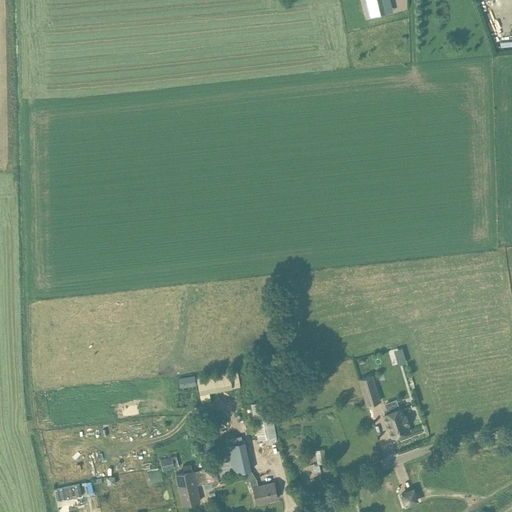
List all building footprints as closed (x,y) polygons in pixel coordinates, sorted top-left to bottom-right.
[(381,0),(362,0),(367,18),(385,13),(381,0)] [(237,370),(197,377),(202,402),(211,401),(209,392),(240,386),(237,370)] [(193,374),(179,376),(180,384),(195,382),(193,374)] [(372,375),(360,379),(368,404),(380,401),(372,375)] [(270,400),(252,403),(259,439),(270,437),(271,441),(278,439),(270,400)] [(384,412),(393,434),(409,428),(406,423),(409,422),(406,414),(403,415),(400,406),(384,412)] [(215,444),(211,424),(196,428),(200,447),(215,444)] [(323,444),(321,437),(307,438),(308,445),(323,444)] [(219,465),(202,469),(205,485),(223,482),(222,475),(242,471),(251,469),(245,440),(215,446),(219,465)] [(326,461),(323,448),(315,450),(317,463),(326,461)] [(176,455),(161,459),(164,470),(179,466),(176,455)] [(200,501),(193,471),(176,474),(183,504),(200,501)] [(257,478),(250,479),(252,488),(254,487),(257,503),(278,498),(274,481),(258,485),(257,478)] [(79,484),(55,489),(57,501),(82,496),(79,484)] [(398,490),(403,505),(417,500),(412,485),(398,490)] [(94,491),(84,494),(88,511),(93,511),(99,511),(94,491)]
